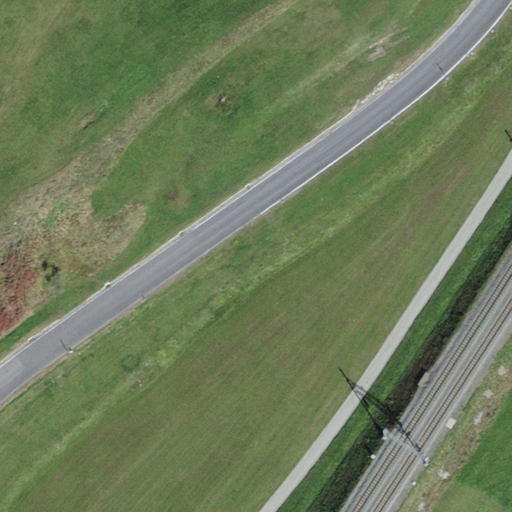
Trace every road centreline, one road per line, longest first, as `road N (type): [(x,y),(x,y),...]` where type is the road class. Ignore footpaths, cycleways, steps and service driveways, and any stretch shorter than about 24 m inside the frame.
road 1 (tertiary): [(0,385),(394,102),(496,0)]
road 2 (track): [(277,511),(511,166)]
